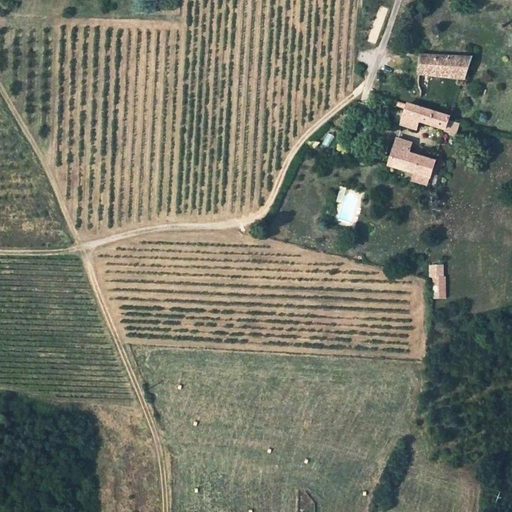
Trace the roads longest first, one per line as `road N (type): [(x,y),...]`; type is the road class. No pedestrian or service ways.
road 1 (track): [(78,247),(137,230),(243,227),(268,204),(301,140),(365,80)]
road 2 (track): [(78,247),(152,434),(161,511)]
road 3 (track): [(0,75),(23,132),(53,176),(78,247)]
